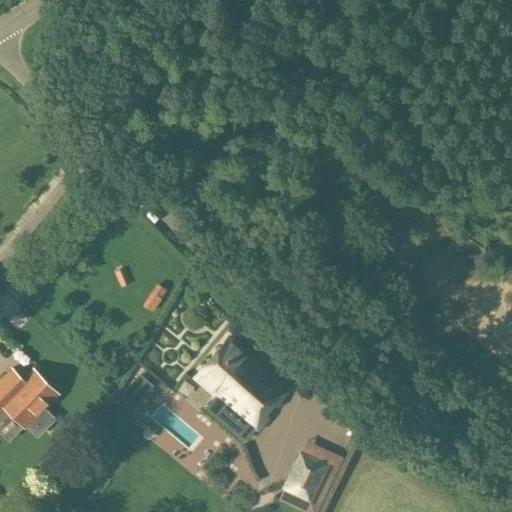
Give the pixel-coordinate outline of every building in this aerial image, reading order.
[(0,173),(23,166),(17,150),(0,155),(0,173)] [(253,359),(230,339),(196,377),(255,429),(266,416),(275,404),(277,406),(286,392),(255,365),(253,359)] [(25,426),(57,394),(33,370),(1,403),(25,426)] [(114,399),(129,412),(154,382),(139,370),(114,399)] [(305,511),(316,511),(345,458),(308,439),(302,451),(300,450),(281,489),(283,490),(279,498),(305,511)]
